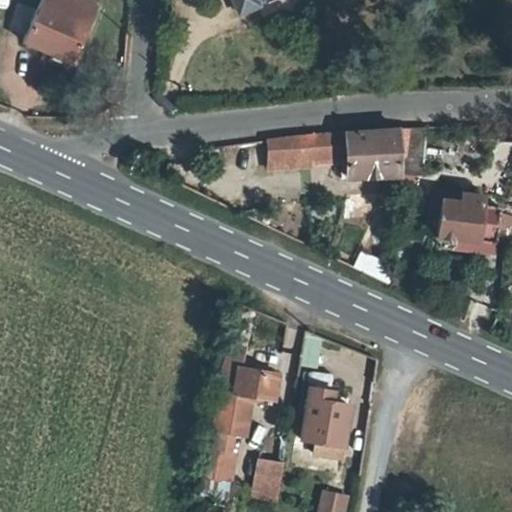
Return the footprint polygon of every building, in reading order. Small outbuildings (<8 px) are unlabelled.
[(91,0),(44,0),(27,34),(71,58),(97,3),(91,0)] [(232,0),(234,3),(239,10),(254,2),(254,0),(232,0)] [(407,160),(424,164),(434,121),(415,121),(407,160)] [(322,129),(323,156),(351,152),(352,170),(402,167),(398,123),(322,129)] [(323,156),(322,129),(253,146),(258,176),(318,173),(323,156)] [(443,231),(442,239),(453,240),(455,232),(495,237),(499,201),(479,198),(480,191),(460,188),(458,196),(443,194),(438,229),(443,231)] [(359,250),(352,266),(387,281),(394,265),(359,250)] [(301,364),(316,367),(321,339),(306,336),(301,364)] [(207,388),(211,368),(190,365),(187,384),(207,388)] [(267,379),(217,371),(213,390),(227,392),(226,397),(264,403),(267,379)] [(320,390),(298,388),(291,439),(333,446),(339,404),(318,402),(320,390)] [(278,499),(284,461),(256,457),(251,495),(278,499)] [(340,511),(342,498),(320,495),(317,511),(340,511)]
